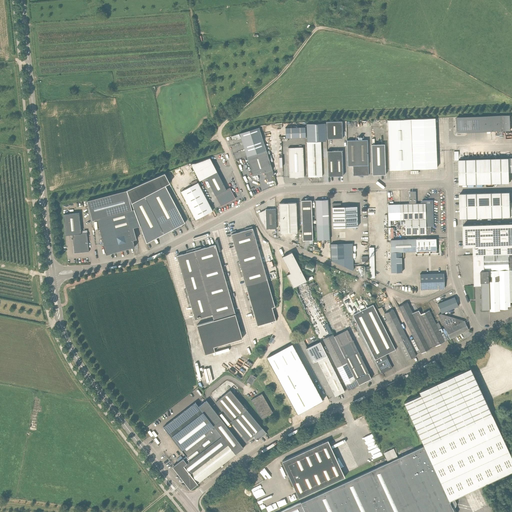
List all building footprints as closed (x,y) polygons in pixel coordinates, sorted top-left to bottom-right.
[(510,131),(509,116),(457,117),(457,132),(510,131)] [(437,168),(435,118),(387,120),(389,170),(437,168)] [(343,138),(342,121),(326,122),(327,139),(343,138)] [(307,124),(307,132),(307,142),(309,142),(326,141),(325,123),(307,124)] [(268,182),(275,180),(275,177),(259,127),(239,134),(253,176),(265,172),(268,182)] [(305,137),(305,127),(285,128),(285,138),(305,137)] [(353,176),(368,175),(367,140),(347,141),(348,166),(353,166),(353,176)] [(307,142),(308,177),(322,177),(321,141),(307,142)] [(385,175),(384,144),(371,145),(372,175),(385,175)] [(304,177),(303,147),(288,148),(289,178),(304,177)] [(327,151),(328,176),(343,176),(342,151),(327,151)] [(459,184),(509,183),(509,173),(511,172),(511,158),(458,160),(459,184)] [(206,178),(221,206),(221,207),(234,200),(235,197),(230,188),(226,190),(217,172),(206,178)] [(212,211),(198,183),(181,192),(196,220),(212,211)] [(183,226),(182,224),(185,223),(165,185),(131,203),(134,210),(140,226),(146,243),(173,229),(174,231),(183,226)] [(459,194),(460,218),(511,216),(511,202),(510,203),(510,193),(459,194)] [(312,225),(311,200),(301,201),(302,226),(312,225)] [(328,200),(315,200),(317,240),(330,240),(328,200)] [(403,226),(405,225),(406,235),(426,234),(431,234),(431,227),(433,225),(433,200),(422,201),(420,204),(400,204),(388,205),(388,220),(400,220),(400,226),(403,226)] [(296,203),(284,203),(279,203),(280,218),(280,233),(297,233),(297,218),(296,203)] [(332,203),(333,228),(358,227),(357,206),(341,207),(341,203),(332,203)] [(266,229),(276,229),(275,209),(265,209),(265,211),(264,211),(262,212),(261,213),(261,214),(261,215),(261,218),(261,219),(262,220),(263,222),(265,225),(266,226),(266,229)] [(133,228),(140,226),(134,210),(97,219),(106,255),(135,247),(133,240),(136,239),(133,228)] [(79,213),(72,213),(63,214),(65,236),(72,235),(74,253),(89,252),(87,233),(81,234),(79,213)] [(508,307),(510,307),(510,302),(511,302),(511,224),(463,225),(464,247),(473,247),(474,286),(481,286),(481,299),(480,299),(480,302),(482,302),(482,310),(490,310),(490,311),(500,311),(500,309),(508,309),(508,307)] [(312,225),(302,226),(303,240),(309,240),(312,240),(313,240),(312,225)] [(253,318),(255,318),(257,326),(276,321),(272,308),(275,307),(262,263),(252,226),(245,229),(245,230),(231,234),(239,262),(237,262),(241,277),(243,276),(248,295),(246,295),(248,300),(250,300),(252,308),(250,308),(253,318)] [(391,252),(436,251),(436,239),(390,240),(391,252)] [(330,258),(343,258),(343,243),(331,243),(330,258)] [(193,249),(199,268),(220,262),(215,245),(201,249),(201,247),(193,249)] [(177,256),(183,277),(200,272),(199,268),(193,249),(186,251),(187,253),(177,256)] [(282,257),(290,273),(287,275),(293,287),(306,280),(292,252),(282,257)] [(223,273),(220,262),(199,268),(200,272),(204,286),(227,279),(225,272),(223,273)] [(305,262),(303,269),(312,273),(315,266),(305,262)] [(184,290),(187,299),(206,293),(204,286),(200,272),(183,277),(186,289),(184,290)] [(444,288),(444,278),(444,274),(420,274),(420,289),(444,288)] [(227,279),(204,286),(206,293),(209,303),(232,296),(230,289),(228,290),(225,280),(227,279)] [(435,299),(437,304),(454,297),(452,291),(435,299)] [(195,320),(212,315),(209,303),(206,293),(187,299),(188,304),(190,303),(195,320)] [(212,315),(214,320),(235,314),(232,304),(234,303),(232,296),(209,303),(212,315)] [(437,304),(441,313),(458,307),(454,297),(437,304)] [(430,348),(432,347),(415,312),(413,313),(407,302),(398,307),(417,345),(421,353),(430,349),(430,348)] [(392,368),(386,355),(394,350),(395,350),(396,350),(373,305),(353,315),(382,373),(392,368)] [(384,314),(395,337),(407,361),(416,356),(404,333),(393,310),(392,310),(384,314)] [(438,322),(436,324),(429,310),(420,315),(418,310),(415,312),(432,347),(435,346),(436,346),(445,342),(444,341),(438,329),(441,328),(438,322)] [(213,347),(242,339),(240,331),(242,331),(239,321),(237,321),(235,314),(214,320),(196,325),(205,355),(215,352),(213,347)] [(464,321),(463,321),(463,320),(441,314),(439,315),(446,330),(450,339),(469,330),(464,321)] [(347,363),(358,385),(371,378),(347,330),(334,336),(347,363)] [(348,390),(358,385),(347,363),(334,336),(333,334),(323,339),(348,390)] [(335,396),(345,392),(320,342),(306,349),(313,362),(317,360),(335,396)] [(298,416),(324,402),(293,345),(267,358),(298,416)] [(454,511),(453,508),(455,507),(456,503),(454,499),(511,472),(511,459),(470,368),(419,392),(420,395),(404,403),(424,446),(301,503),(301,502),(279,511),(454,511)] [(246,381),(252,385),(257,377),(251,374),(246,381)] [(253,436),(253,437),(253,438),(254,437),(255,438),(257,437),(258,439),(266,433),(263,429),(246,409),(230,390),(216,402),(232,421),(231,422),(247,441),(253,436)] [(273,413),(262,394),(251,400),(262,419),(273,413)] [(243,448),(206,400),(198,406),(203,412),(171,437),(186,457),(183,459),(183,458),(172,467),(190,490),(198,484),(197,484),(220,466),(243,448)] [(203,412),(198,406),(195,402),(163,426),(171,437),(203,412)] [(283,463),(300,500),(346,479),(329,442),(283,463)] [(388,461),(398,457),(395,448),(384,452),(388,461)]
